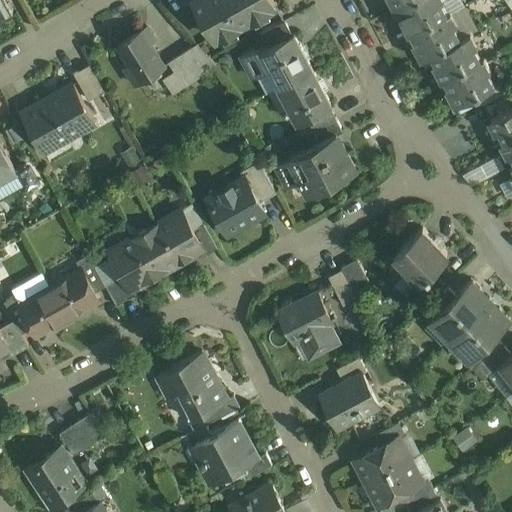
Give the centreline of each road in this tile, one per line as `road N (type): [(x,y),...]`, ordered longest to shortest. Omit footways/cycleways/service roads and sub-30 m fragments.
road 1 (residential): [(219,295),(434,163)]
road 2 (residential): [(0,408),(219,295)]
road 3 (residential): [(332,511),(219,295)]
road 4 (residential): [(335,0),(434,163)]
road 5 (residential): [(0,69),(124,0)]
road 6 (residential): [(434,163),(511,256)]
